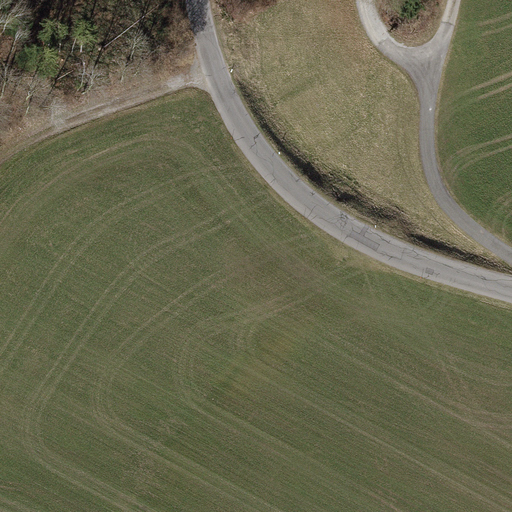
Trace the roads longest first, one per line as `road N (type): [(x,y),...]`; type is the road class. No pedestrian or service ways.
road 1 (tertiary): [(511,291),(355,240),(292,194),(252,144),(214,72),(201,0)]
road 2 (track): [(511,257),(446,211),(429,169),(426,74),(456,0)]
road 3 (track): [(214,72),(60,132),(0,167)]
